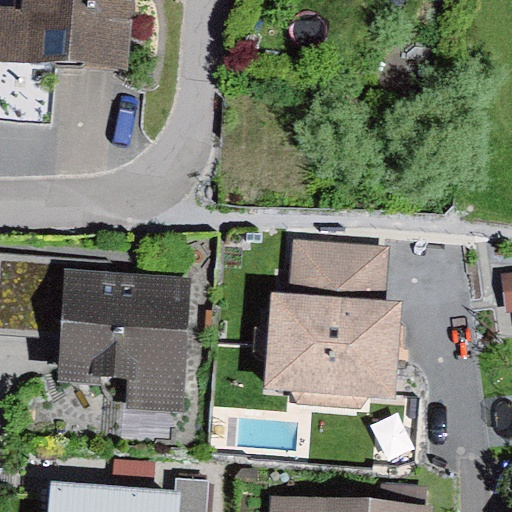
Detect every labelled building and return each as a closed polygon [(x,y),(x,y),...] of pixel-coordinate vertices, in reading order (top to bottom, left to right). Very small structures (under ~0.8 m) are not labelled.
[(134,0),(24,0),(24,13),(0,10),(0,66),(128,77),(134,0)] [(398,254),(294,249),(286,408),(390,413),(398,254)] [(0,251),(0,338),(60,340),(61,253),(0,251)] [(203,289),(78,283),(72,396),(197,402),(203,289)] [(179,481),(178,495),(177,511),(206,511),(208,483),(179,481)] [(177,511),(178,495),(51,485),(49,511),(177,511)] [(428,489),(382,486),(381,508),(427,511),(428,489)] [(381,508),(270,500),(269,511),(430,511),(431,511),(427,511),(381,508)]
